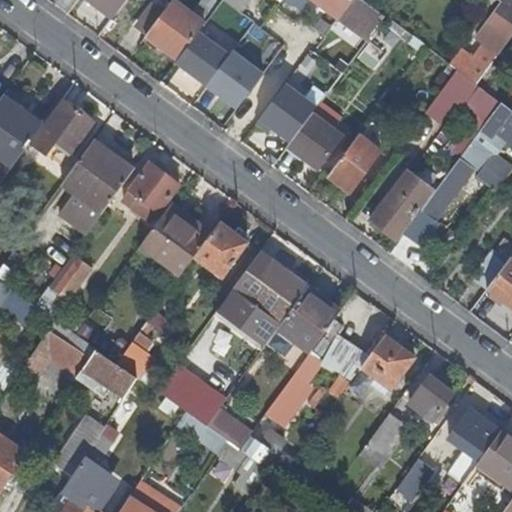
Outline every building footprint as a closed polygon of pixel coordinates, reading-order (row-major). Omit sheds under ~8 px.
[(52,0),(50,3),(62,11),(69,0),(52,0)] [(86,0),(100,10),(107,0),(86,0)] [(192,30),(212,2),(209,0),(192,0),(184,11),(168,0),(165,0),(157,12),(140,35),(172,58),(192,30)] [(375,23),(380,16),(358,0),(282,0),(293,7),(298,0),(313,0),(365,37),(375,23)] [(471,32),(495,50),(511,26),(511,7),(501,0),(496,0),(483,19),(481,18),(471,32)] [(140,35),(157,12),(143,1),(125,26),(139,36),(140,35)] [(82,27),(94,36),(107,18),(95,10),(82,27)] [(398,40),(403,33),(380,16),(375,23),(398,40)] [(192,30),(172,58),(168,63),(200,85),(224,53),(192,30)] [(369,39),(356,57),(374,70),(387,53),(369,39)] [(454,49),(444,63),(452,70),(454,71),(465,57),(454,49)] [(224,53),(200,85),(231,108),(257,73),(226,50),(224,53)] [(468,81),(470,83),(488,59),(478,51),(459,75),(468,81)] [(305,53),(297,71),(327,85),(336,67),(305,53)] [(458,95),(468,81),(459,75),(454,71),(452,70),(435,93),(451,105),(458,95)] [(470,83),(468,81),(458,95),(474,107),(485,94),(470,83)] [(253,119),(285,143),(308,112),(313,106),(281,83),(253,119)] [(0,154),(6,159),(24,135),(38,116),(0,89),(0,154)] [(38,116),(24,135),(42,148),(51,135),(65,145),(87,115),(55,92),(38,116)] [(451,105),(435,93),(423,110),(439,121),(451,105)] [(511,113),(498,103),(401,234),(418,246),(435,222),(429,218),(472,160),(482,167),(501,141),(511,148),(511,113)] [(340,136),(308,112),(285,143),(283,145),(315,169),(340,136)] [(378,152),(356,133),(325,175),(348,192),(378,152)] [(87,135),(55,179),(96,209),(128,165),(87,135)] [(175,182),(145,160),(120,194),(149,216),(175,182)] [(367,219),(392,238),(428,189),(403,170),(367,219)] [(166,200),(162,206),(186,224),(191,217),(166,200)] [(162,206),(136,241),(177,270),(188,254),(207,229),(191,217),(186,224),(162,206)] [(207,229),(188,254),(216,275),(242,239),(214,219),(207,229)] [(471,279),(483,288),(505,258),(511,249),(511,244),(501,237),(471,279)] [(6,273),(29,290),(49,262),(25,245),(6,273)] [(224,315),(266,258),(254,249),(211,306),(224,315)] [(69,252),(34,301),(38,304),(52,314),(55,316),(60,308),(90,267),(69,252)] [(271,325),(302,283),(266,258),(224,315),(259,341),(271,325)] [(482,289),(511,310),(511,263),(505,258),(483,288),(482,289)] [(0,295),(8,283),(6,281),(4,284),(0,281),(0,295)] [(27,296),(8,283),(0,295),(0,303),(14,314),(27,296)] [(335,308),(302,283),(271,325),(304,349),(335,308)] [(34,301),(27,296),(14,314),(25,321),(38,304),(34,301)] [(152,303),(141,318),(155,328),(166,313),(152,303)] [(60,308),(55,316),(64,323),(68,326),(72,329),(74,327),(78,321),(60,308)] [(55,316),(52,314),(46,322),(58,331),(64,323),(55,316)] [(120,347),(80,319),(78,321),(74,327),(75,327),(75,328),(75,329),(75,330),(75,331),(90,342),(91,341),(92,341),(93,341),(94,341),(94,342),(95,342),(95,343),(95,344),(94,345),(111,356),(112,355),(113,355),(114,355),(114,356),(120,347)] [(72,329),(68,326),(60,338),(44,326),(13,372),(25,381),(46,353),(73,372),(79,364),(92,343),(90,342),(75,331),(72,329)] [(409,353),(378,331),(353,364),(384,387),(409,353)] [(94,345),(92,343),(79,364),(107,383),(121,363),(111,356),(94,345)] [(311,365),(299,356),(260,407),(273,416),(311,365)] [(172,360),(153,386),(200,420),(212,404),(219,395),(172,360)] [(446,390),(423,373),(404,399),(427,416),(446,390)] [(327,393),(339,398),(347,379),(335,375),(327,393)] [(212,404),(200,420),(222,435),(233,443),(243,430),(245,427),(212,404)] [(511,462),(511,439),(466,405),(444,434),(473,456),(472,457),(500,478),(511,462)] [(395,418),(383,409),(356,445),(368,454),(395,418)] [(75,459),(98,425),(81,412),(50,459),(68,470),(75,459)] [(111,434),(98,425),(75,459),(86,466),(56,511),(95,511),(97,509),(84,501),(101,475),(89,467),(111,434)] [(243,430),(233,443),(262,464),(273,472),(281,461),(286,454),(258,433),(255,438),(243,430)] [(0,480),(22,448),(0,433),(0,480)] [(233,443),(222,435),(212,451),(238,469),(230,480),(245,491),(262,464),(233,443)] [(281,461),(273,472),(314,501),(322,490),(281,461)] [(408,511),(419,487),(401,479),(390,503),(408,511)] [(322,490),(314,501),(329,511),(364,511),(327,485),(322,490)] [(511,511),(511,489),(498,508),(502,511),(511,511)] [(112,511),(153,511),(125,493),(112,511)]
